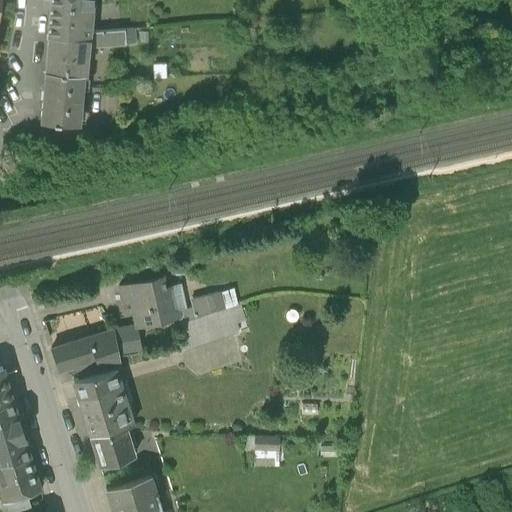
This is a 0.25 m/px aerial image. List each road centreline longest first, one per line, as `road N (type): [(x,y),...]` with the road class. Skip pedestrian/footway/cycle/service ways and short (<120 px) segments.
road 1 (tertiary): [(83,511),(22,328)]
road 2 (residential): [(0,151),(16,132),(25,96),(31,0)]
